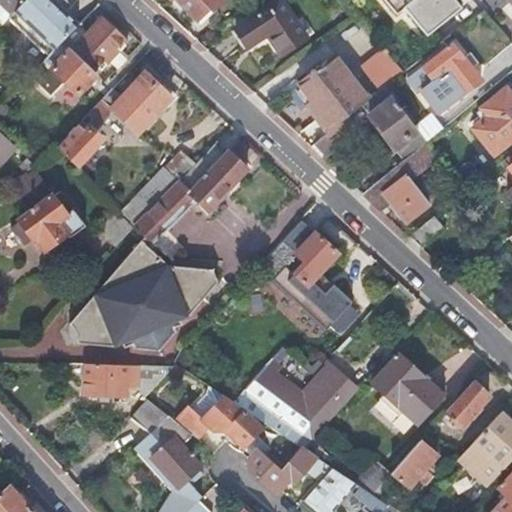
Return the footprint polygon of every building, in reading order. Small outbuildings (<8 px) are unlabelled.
[(0,0),(0,27),(2,25),(9,18),(13,13),(24,0),(0,0)] [(62,0),(24,0),(13,13),(54,52),(63,42),(77,27),(63,14),(70,7),(62,0)] [(219,0),(176,0),(199,21),(219,0)] [(281,0),(267,0),(228,23),(239,42),(262,30),(277,54),(305,36),(281,0)] [(404,10),(434,46),(448,35),(438,24),(458,8),(451,0),(384,0),(397,15),(404,10)] [(13,13),(9,18),(50,56),(54,52),(13,13)] [(70,49),(96,73),(108,60),(117,68),(126,58),(117,50),(126,41),(100,18),(86,32),(79,25),(77,27),(63,42),(70,49)] [(76,95),(96,73),(70,49),(63,42),(54,52),(50,56),(44,63),(51,69),(50,70),(76,95)] [(451,45),(420,69),(432,84),(421,93),(436,113),(446,104),(479,80),(451,45)] [(384,47),(361,66),(379,87),(402,69),(384,47)] [(303,102),(326,130),(344,115),(357,105),(367,98),(333,55),(282,92),(295,108),(303,102)] [(102,101),(60,148),(77,168),(102,142),(89,130),(95,125),(98,128),(113,112),(137,133),(153,116),(170,98),(154,84),(143,74),(110,109),(102,101)] [(170,98),(153,116),(157,120),(178,98),(158,79),(154,84),(170,98)] [(491,114),(476,126),(496,150),(511,136),(511,90),(507,85),(483,105),(491,114)] [(419,131),(381,87),(367,98),(357,105),(367,116),(366,117),(393,149),(395,148),(404,159),(425,141),(426,140),(419,131)] [(0,126),(12,114),(4,106),(0,110),(0,126)] [(344,115),(326,130),(309,143),(321,155),(355,129),(344,115)] [(435,118),(419,131),(426,140),(442,127),(435,118)] [(0,158),(14,144),(0,131),(0,158)] [(436,155),(425,141),(404,159),(362,193),(382,211),(389,206),(397,215),(400,213),(409,223),(430,205),(408,178),(436,155)] [(144,240),(151,247),(194,202),(204,211),(244,169),(225,151),(222,153),(212,144),(194,165),(133,230),(144,240)] [(180,151),(119,214),(133,230),(194,165),(180,151)] [(511,151),(500,161),(511,175),(511,186),(503,194),(511,203),(511,151)] [(44,198),(28,175),(24,172),(10,185),(26,210),(14,217),(15,218),(25,235),(27,233),(33,242),(51,231),(54,235),(71,222),(62,208),(53,214),(44,198)] [(52,193),(44,198),(53,214),(62,208),(52,193)] [(230,202),(216,215),(242,245),(257,232),(230,202)] [(115,249),(133,230),(115,213),(97,232),(115,249)] [(434,216),(415,232),(424,243),(444,227),(434,216)] [(25,235),(15,218),(7,223),(17,240),(25,235)] [(300,220),(261,264),(286,286),(296,275),(308,286),(337,254),(300,220)] [(151,247),(144,240),(66,325),(71,329),(75,341),(73,346),(110,348),(118,344),(122,348),(128,345),(131,349),(160,351),(178,331),(177,327),(184,324),(183,320),(191,317),(220,285),(214,271),(173,268),(151,247)] [(368,330),(342,347),(360,375),(386,359),(368,330)] [(235,401),(246,409),(268,424),(275,429),(295,443),(298,445),(307,451),(355,396),(332,377),(309,402),(321,412),(316,417),(267,381),(292,356),(284,348),(235,401)] [(406,348),(381,378),(391,386),(386,391),(404,406),(408,401),(423,415),(452,383),(431,365),(428,368),(406,348)] [(179,376),(187,367),(179,361),(171,370),(179,376)] [(143,364),(87,364),(86,396),(126,396),(128,383),(141,383),(143,364)] [(156,384),(173,364),(143,364),(141,383),(156,384)] [(242,368),(222,388),(233,398),(253,377),(242,368)] [(473,380),(445,409),(461,424),(488,395),(473,380)] [(190,407),(175,422),(191,436),(195,439),(209,426),(223,429),(243,449),(250,442),(264,427),(246,409),(235,401),(227,395),(203,420),(190,407)] [(167,415),(146,397),(129,415),(148,433),(167,415)] [(511,421),(500,410),(459,455),(456,458),(487,486),(511,459),(511,421)] [(175,422),(167,415),(148,433),(130,451),(182,511),(186,511),(198,501),(201,498),(190,486),(195,482),(191,477),(198,471),(200,469),(180,446),(191,436),(175,422)] [(79,417),(58,435),(81,461),(102,443),(79,417)] [(275,429),(268,424),(264,427),(250,442),(256,448),(245,459),(246,472),(264,487),(298,445),(295,443),(289,450),(278,442),(271,450),(262,442),(275,429)] [(387,471),(367,492),(375,498),(386,485),(396,493),(411,477),(418,483),(426,474),(419,469),(433,454),(417,439),(387,471)] [(328,466),(307,451),(298,445),(264,487),(274,495),(280,489),(281,487),(287,478),(295,483),(305,471),(317,478),(328,466)] [(351,481),(354,483),(367,492),(387,471),(374,458),(351,481)] [(351,481),(328,466),(317,478),(300,498),(299,499),(315,511),(329,511),(354,483),(351,481)] [(202,476),(198,471),(191,477),(195,482),(202,476)] [(281,487),(300,498),(317,478),(305,471),(295,483),(287,478),(281,487)] [(506,499),(493,511),(511,511),(511,475),(497,491),(506,499)] [(0,492),(0,511),(33,511),(28,506),(9,485),(0,492)] [(33,511),(45,511),(35,500),(28,506),(33,511)] [(186,511),(209,511),(198,501),(186,511)]
